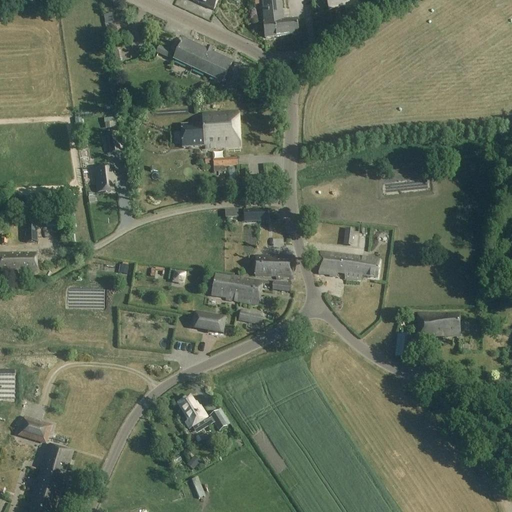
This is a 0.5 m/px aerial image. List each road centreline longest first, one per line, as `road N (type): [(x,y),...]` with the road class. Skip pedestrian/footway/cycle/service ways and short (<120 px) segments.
road 1 (unclassified): [(87,511),(145,401),(317,305)]
road 2 (tertiary): [(317,305),(288,203),(290,99)]
road 3 (track): [(508,511),(456,418),(423,380)]
road 4 (tertiary): [(423,380),(356,346),(317,305)]
road 5 (tertiary): [(254,51),(144,0)]
